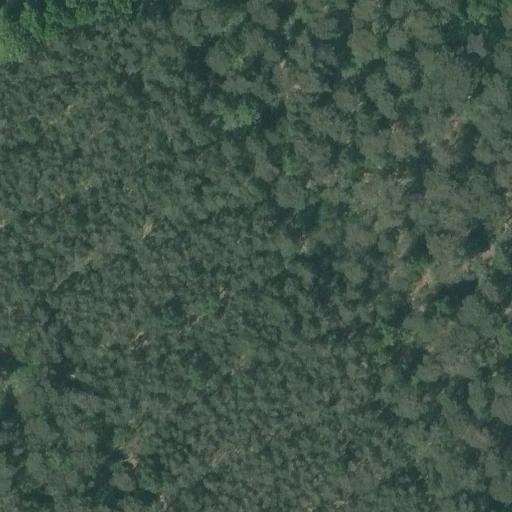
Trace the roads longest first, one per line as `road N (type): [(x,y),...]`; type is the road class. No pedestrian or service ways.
road 1 (track): [(162,0),(431,511)]
road 2 (track): [(162,511),(85,386),(11,378),(0,359)]
